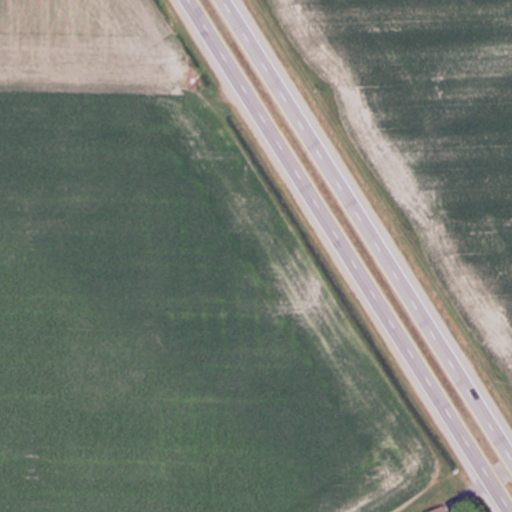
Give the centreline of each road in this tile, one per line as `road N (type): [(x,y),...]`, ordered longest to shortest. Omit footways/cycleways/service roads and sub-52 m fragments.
road 1 (primary): [(187,0),(511,510)]
road 2 (primary): [(511,444),(230,0)]
